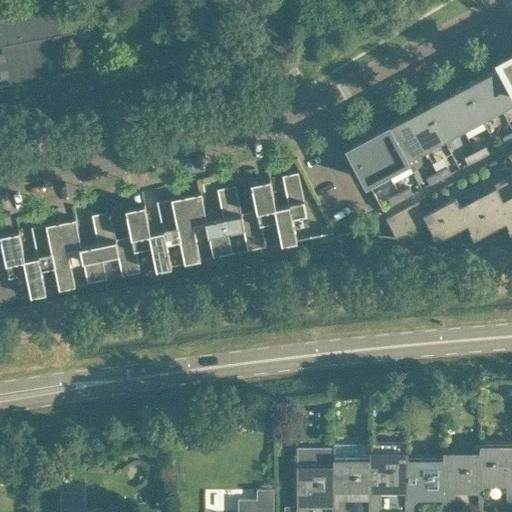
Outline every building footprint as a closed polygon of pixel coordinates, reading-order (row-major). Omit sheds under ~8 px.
[(0,121),(33,115),(32,113),(39,112),(39,114),(106,100),(102,76),(101,76),(100,69),(99,65),(52,75),(51,69),(59,67),(57,57),(54,41),(46,42),(44,36),(72,31),(69,20),(68,10),(66,0),(53,0),(31,4),(31,5),(26,6),(26,5),(7,9),(7,10),(2,11),(1,10),(0,10),(0,45),(1,45),(2,51),(0,51),(0,78),(8,77),(9,83),(0,85),(0,121)] [(286,0),(282,3),(290,15),(303,7),(297,0),(286,0)] [(502,65),(491,71),(508,104),(511,101),(511,51),(499,59),(502,65)] [(491,71),(471,81),(488,115),(508,104),(491,71)] [(471,81),(451,92),(468,125),(488,115),(471,81)] [(451,92),(430,103),(448,136),(468,125),(451,92)] [(430,103),(410,114),(427,147),(448,136),(430,103)] [(410,114),(390,124),(407,158),(427,147),(410,114)] [(390,124),(369,135),(386,168),(407,158),(390,124)] [(511,130),(502,136),(506,143),(511,139),(511,130)] [(366,179),(386,168),(369,135),(349,146),(366,179)] [(485,145),(480,148),(484,155),(489,152),(485,145)] [(464,156),(468,164),(484,155),(480,148),(464,156)] [(386,217),(389,222),(399,241),(430,225),(432,230),(431,231),(436,240),(468,223),(470,228),(469,229),(474,238),(506,222),(509,226),(507,227),(511,236),(511,235),(511,149),(508,151),(511,158),(511,173),(495,183),(496,185),(460,204),(456,195),(424,212),(418,200),(386,217)] [(447,165),(436,171),(440,179),(451,173),(447,165)] [(422,181),(416,169),(412,171),(418,183),(422,181)] [(276,205),(279,219),(277,219),(282,241),(297,238),(292,216),(307,213),(298,171),(282,174),(288,202),(276,205)] [(426,176),(430,184),(440,179),(436,171),(426,176)] [(241,212),(244,226),(243,226),(247,248),(266,245),(261,223),(277,219),(279,219),(276,205),(270,177),(251,181),(256,209),(241,212)] [(403,179),(394,184),(398,191),(402,199),(413,193),(409,185),(407,186),(403,179)] [(207,219),(207,220),(205,220),(213,256),(232,252),(227,229),(243,226),(244,226),(241,212),(236,184),(217,188),(223,216),(207,219)] [(201,191),(171,197),(180,239),(184,261),(201,258),(193,223),(205,220),(207,220),(207,219),(201,191)] [(388,197),(392,204),(402,199),(398,191),(388,197)] [(150,230),(153,245),(152,245),(156,267),(171,264),(167,242),(180,239),(171,197),(157,200),(163,228),(150,230)] [(116,237),(119,252),(117,252),(122,274),(140,271),(136,248),(152,245),(153,245),(150,230),(145,202),(125,206),(131,234),(116,237)] [(82,244),(82,246),(80,246),(87,281),(107,277),(102,255),(117,252),(119,252),(116,237),(110,209),(92,213),(98,241),(82,244)] [(76,217),(46,223),(55,265),(59,287),(75,284),(68,248),(80,246),(82,246),(82,244),(76,217)] [(26,256),(29,270),(26,271),(31,293),(46,290),(42,268),(55,265),(46,223),(32,226),(38,253),(26,256)] [(0,261),(0,299),(15,296),(10,274),(26,271),(29,270),(26,256),(19,228),(0,232),(0,234),(6,260),(0,261)] [(371,443),(370,511),(407,511),(408,454),(408,438),(371,439),(371,443)] [(511,439),(480,440),(480,446),(480,511),(500,511),(501,509),(511,508),(511,439)] [(370,511),(371,443),(333,443),(333,446),(334,446),(334,511),(370,511)] [(296,446),(296,506),(284,506),(284,511),(334,511),(334,446),(333,446),(296,446)] [(444,447),(444,454),(444,511),(480,511),(480,446),(444,447)] [(444,511),(444,454),(408,454),(407,511),(444,511)] [(273,511),(274,487),(256,487),(256,497),(237,497),(237,511),(273,511)] [(80,511),(81,488),(60,489),(60,511),(80,511)]
